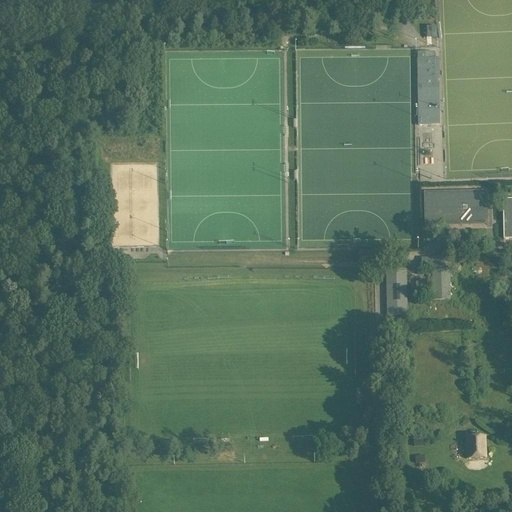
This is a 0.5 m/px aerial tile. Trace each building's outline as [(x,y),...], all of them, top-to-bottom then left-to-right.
[(417,59),(418,126),(436,126),(436,117),(437,111),(437,105),(436,100),(435,59),(429,59),(429,56),(418,56),(418,59),(417,59)] [(486,194),(462,195),(461,191),(423,192),(424,227),(462,226),(462,222),(486,222),(486,225),(487,225),(486,191),(486,194)] [(511,199),(502,199),(503,239),(511,239),(511,199)] [(357,261),(374,260),(378,260),(378,251),(357,252),(357,261)] [(432,259),(421,260),(422,266),(432,266),(434,300),(449,300),(448,258),(432,259)] [(386,271),(387,317),(407,316),(406,271),(386,271)] [(413,445),(423,445),(422,434),(413,435),(413,445)] [(465,438),(466,459),(485,458),(485,437),(465,438)] [(415,455),(416,469),(427,469),(427,455),(415,455)]
